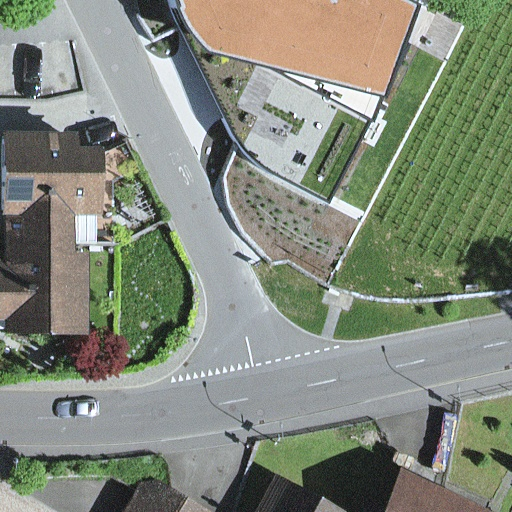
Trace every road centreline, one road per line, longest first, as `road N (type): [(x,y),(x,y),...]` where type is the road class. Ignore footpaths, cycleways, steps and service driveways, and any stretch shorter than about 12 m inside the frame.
road 1 (residential): [(97,0),(221,270),(260,398)]
road 2 (secondary): [(0,413),(260,398)]
road 3 (secondary): [(260,398),(511,343)]
